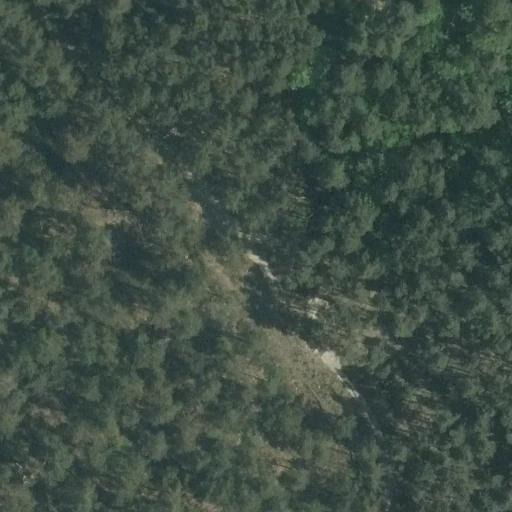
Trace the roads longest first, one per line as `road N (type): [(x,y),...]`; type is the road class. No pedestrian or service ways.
road 1 (track): [(11,0),(192,179),(312,338)]
road 2 (track): [(241,236),(416,139),(501,110)]
road 3 (track): [(312,338),(358,398),(379,445),(390,475),(382,511)]
